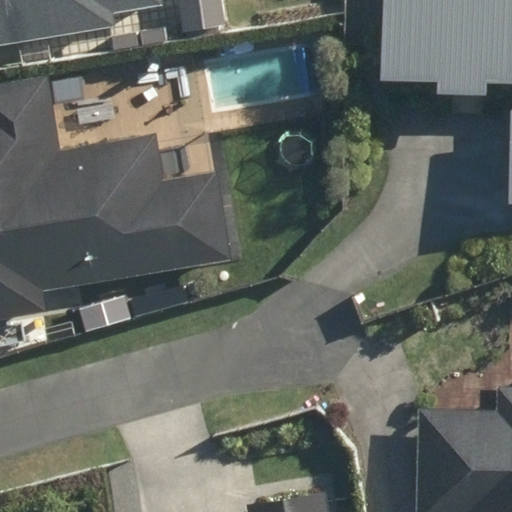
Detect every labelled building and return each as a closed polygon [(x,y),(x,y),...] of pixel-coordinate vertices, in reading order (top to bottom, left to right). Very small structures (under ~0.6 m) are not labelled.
[(0,0),(0,42),(124,22),(121,9),(170,1),(169,0),(0,0)] [(185,0),(189,28),(231,22),(228,0),(185,0)] [(511,0),(393,0),(392,73),(449,74),(449,86),(499,87),(499,75),(511,75),(511,0)] [(0,317),(56,308),(52,286),(240,255),(225,166),(170,175),(163,130),(68,146),(56,72),(0,81),(0,317)] [(511,511),(511,382),(505,382),(505,406),(426,405),(423,511),(511,511)] [(336,511),(332,486),(254,499),(256,511),(336,511)]
